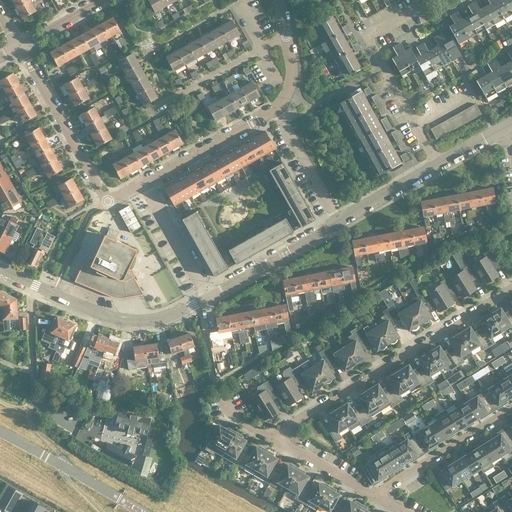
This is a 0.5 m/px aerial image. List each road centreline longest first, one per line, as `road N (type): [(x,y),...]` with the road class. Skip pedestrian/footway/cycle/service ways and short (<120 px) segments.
road 1 (tertiary): [(34,286),(111,318),(160,319),(437,165)]
road 2 (residential): [(270,438),(511,292)]
road 3 (residential): [(108,202),(281,106),(297,84),(285,37)]
road 4 (residential): [(108,202),(18,47)]
road 5 (residential): [(373,497),(511,410)]
road 6 (tertiary): [(141,511),(0,431)]
road 7 (residential): [(415,125),(366,38),(420,8)]
road 8 (residential): [(169,98),(285,37)]
